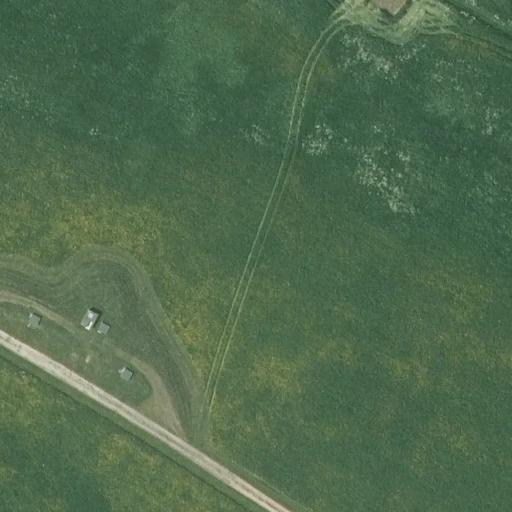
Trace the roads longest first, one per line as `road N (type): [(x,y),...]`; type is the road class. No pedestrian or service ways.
road 1 (track): [(0,341),(275,511)]
road 2 (track): [(0,297),(149,380),(173,448)]
